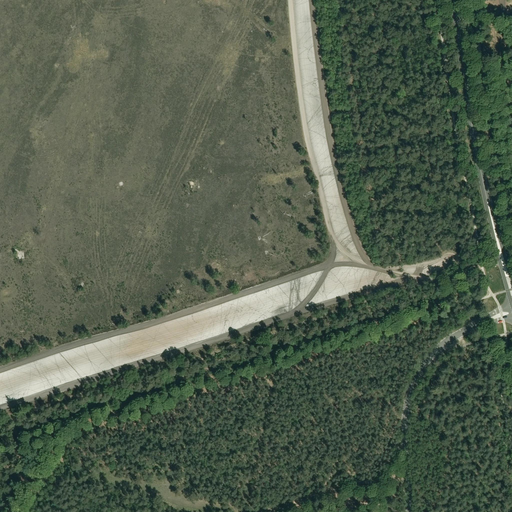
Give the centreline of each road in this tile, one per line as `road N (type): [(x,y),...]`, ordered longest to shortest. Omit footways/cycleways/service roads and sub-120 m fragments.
road 1 (secondary): [(511,294),(477,156),(454,0)]
road 2 (tertiary): [(408,511),(404,418),(415,379),(445,342),(511,311)]
road 3 (track): [(362,511),(373,491),(364,482),(258,511)]
road 4 (track): [(0,458),(62,444),(23,511)]
